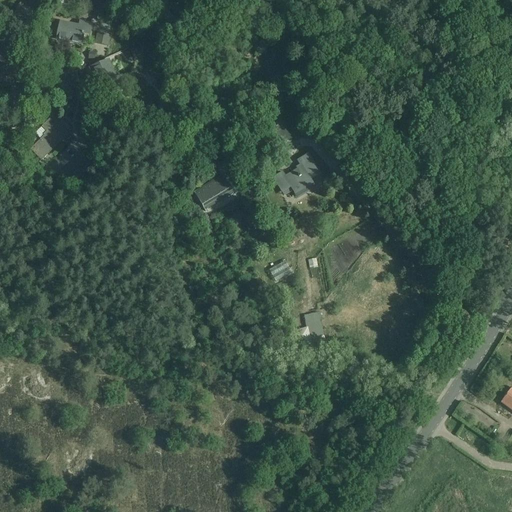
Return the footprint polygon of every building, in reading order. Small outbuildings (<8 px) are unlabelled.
[(12,17),(30,27),(38,13),(20,3),(12,17)] [(82,44),(84,35),(84,34),(89,35),(91,25),(80,22),(79,26),(61,23),(57,39),(82,44)] [(97,32),(95,44),(108,46),(110,35),(97,32)] [(144,45),(130,51),(133,58),(147,53),(144,45)] [(88,51),(87,59),(95,60),(96,52),(88,51)] [(11,53),(11,62),(19,63),(19,57),(18,57),(18,53),(11,53)] [(105,96),(114,92),(121,89),(108,60),(93,67),(105,96)] [(25,67),(0,65),(0,82),(24,84),(25,67)] [(167,104),(165,117),(175,119),(177,105),(167,104)] [(272,120),(279,134),(284,143),(292,138),(281,116),(272,120)] [(69,133),(62,126),(54,117),(43,128),(49,133),(32,150),(42,160),(69,133)] [(196,127),(209,130),(210,122),(197,120),(196,127)] [(206,143),(207,136),(195,134),(193,141),(206,143)] [(317,170),(308,156),(299,161),(301,166),(300,166),(301,168),(286,177),(283,173),(274,178),(282,192),(291,186),(295,193),(312,183),(308,176),(317,170)] [(76,194),(104,170),(94,159),(67,183),(76,194)] [(225,174),(194,193),(205,211),(236,192),(225,174)] [(318,268),(316,259),(308,261),(310,269),(318,268)] [(285,262),(269,271),(276,282),(292,273),(285,262)] [(307,328),(290,333),(295,349),(312,344),(307,328)] [(511,410),(511,389),(501,403),(511,410)]
